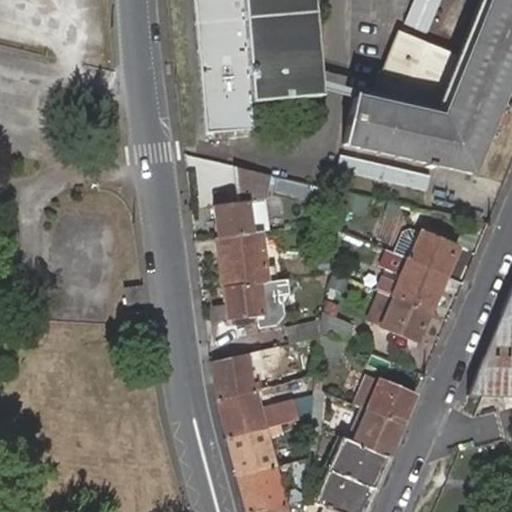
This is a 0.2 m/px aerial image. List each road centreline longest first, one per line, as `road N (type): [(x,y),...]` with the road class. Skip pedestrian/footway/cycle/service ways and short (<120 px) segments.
road 1 (tertiary): [(134,0),(181,371),(219,511)]
road 2 (residential): [(387,511),(511,211)]
